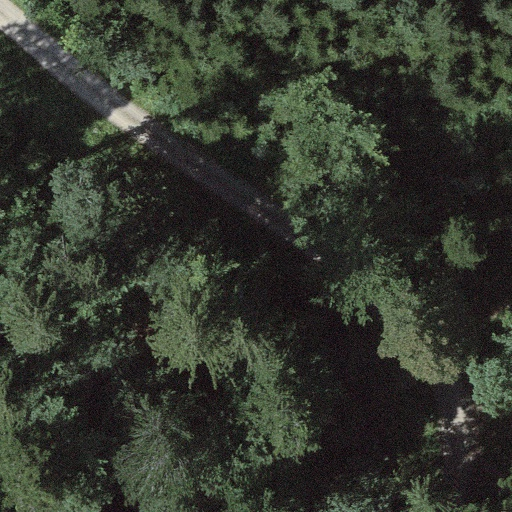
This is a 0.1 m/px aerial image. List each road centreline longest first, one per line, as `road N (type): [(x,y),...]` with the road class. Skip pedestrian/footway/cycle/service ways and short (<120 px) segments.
road 1 (track): [(3,0),(335,260),(421,356)]
road 2 (track): [(421,356),(445,383),(448,511)]
